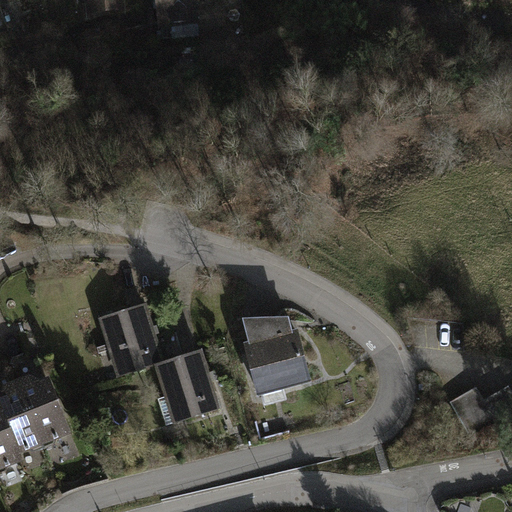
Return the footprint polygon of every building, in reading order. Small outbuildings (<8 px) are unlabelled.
[(126,11),(124,0),(85,0),(87,14),(126,11)] [(197,0),(156,0),(158,14),(159,29),(176,27),(200,25),(197,0)] [(197,0),(200,25),(176,27),(178,39),(246,32),(243,0),(242,0),(197,0)] [(201,65),(200,46),(165,50),(166,68),(201,65)] [(148,305),(99,320),(117,381),(156,369),(174,425),(222,411),(204,352),(166,364),(148,305)] [(250,345),(245,346),(259,399),(313,384),(300,332),(294,333),(291,320),(244,322),(250,345)] [(74,436),(51,379),(41,383),(30,377),(5,387),(1,399),(0,398),(0,473),(26,464),(23,456),(74,436)] [(511,393),(508,387),(485,400),(477,385),(446,403),(467,438),(491,424),(496,433),(511,423),(511,393)]
